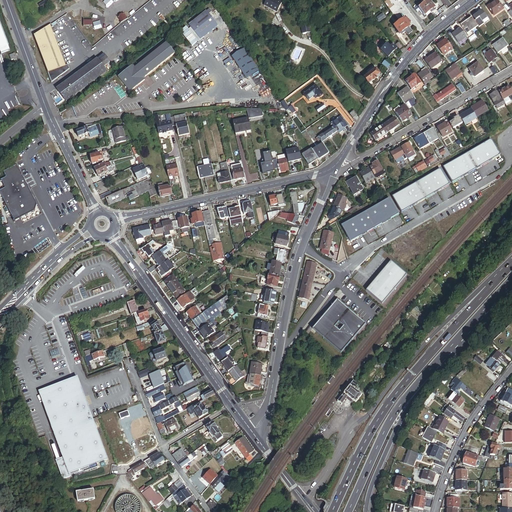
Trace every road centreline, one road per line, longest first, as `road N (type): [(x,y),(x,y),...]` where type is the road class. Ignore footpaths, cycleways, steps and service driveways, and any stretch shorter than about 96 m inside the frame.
road 1 (secondary): [(499,274),(354,421),(301,497)]
road 2 (trunk): [(499,274),(378,418),(332,511)]
road 3 (tertiary): [(473,0),(404,60),(331,168)]
road 4 (residential): [(339,276),(383,240),(495,176),(511,151)]
road 5 (tertiary): [(128,217),(331,168)]
road 6 (residential): [(331,168),(350,167),(511,72)]
road 7 (secondary): [(232,404),(118,245)]
road 8 (trunk): [(347,511),(391,419),(446,352)]
road 9 (primary): [(367,511),(395,433),(446,352)]
road 10 (residential): [(436,511),(460,444),(511,371)]
